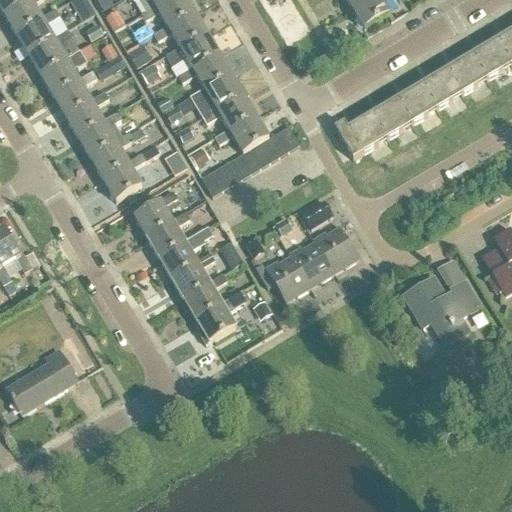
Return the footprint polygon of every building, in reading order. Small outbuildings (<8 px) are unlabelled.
[(33,0),(0,0),(0,10),(6,20),(31,5),(29,2),(30,2),(33,0)] [(42,22),(35,10),(48,2),(46,0),(33,0),(30,2),(29,2),(31,5),(6,20),(18,41),(43,26),(41,23),(42,22)] [(103,15),(112,9),(106,0),(103,0),(96,4),(103,15)] [(181,0),(129,0),(134,7),(144,0),(148,0),(155,11),(156,11),(157,14),(181,0)] [(195,20),(183,0),(181,0),(157,14),(156,11),(155,11),(141,20),(146,27),(159,19),(167,32),(168,32),(170,35),(195,20)] [(344,0),(352,13),(374,0),(344,0)] [(391,19),(381,3),(386,0),(374,0),(352,13),(365,35),(391,19)] [(96,21),(84,3),(73,10),(85,29),(96,21)] [(54,43),(47,30),(60,23),(55,15),(42,22),(41,23),(43,26),(18,41),(30,61),(55,46),(54,44),(54,43)] [(118,18),(108,24),(116,37),(125,31),(118,18)] [(208,41),(195,20),(170,35),(168,32),(167,32),(154,40),(158,48),(172,40),(180,53),(182,56),(208,41)] [(91,48),(103,41),(97,31),(85,38),(91,48)] [(67,64),(59,51),(72,43),(67,35),(54,43),(54,44),(55,46),(30,61),(42,82),(67,67),(66,64),(67,64)] [(354,165),(511,70),(511,37),(348,136),(344,130),(336,135),(354,165)] [(208,41),(182,56),(180,53),(166,61),(167,63),(170,69),(171,70),(173,73),(186,65),(192,74),(194,76),(220,61),(208,41)] [(67,67),(42,82),(54,102),(79,88),(78,85),(79,85),(74,77),(88,69),(87,67),(97,61),(91,49),(67,64),(66,64),(67,67)] [(108,69),(118,63),(111,51),(101,57),(108,69)] [(140,52),(130,59),(139,74),(150,67),(140,52)] [(232,82),(220,61),(194,76),(192,74),(178,82),(183,90),(196,82),(204,94),(206,97),(232,82)] [(145,86),(171,70),(170,69),(167,63),(140,79),(145,86)] [(101,88),(126,74),(120,64),(96,78),(101,88)] [(91,105),(83,92),(97,84),(92,77),(79,85),(78,85),(79,88),(54,102),(66,123),(91,108),(90,106),(91,105)] [(204,94),(191,102),(195,109),(203,123),(216,115),(218,118),(244,102),(232,82),(206,97),(204,94)] [(103,126),(95,113),(109,105),(104,97),(91,105),(90,106),(91,108),(66,123),(79,144),(103,129),(102,126),(103,126)] [(256,123),(244,102),(218,118),(216,115),(203,123),(207,130),(220,122),(228,136),(229,136),(230,138),(256,123)] [(162,120),(173,114),(168,104),(156,110),(162,120)] [(183,122),(178,113),(166,120),(171,129),(183,122)] [(103,129),(79,144),(91,164),(116,150),(114,147),(123,142),(115,129),(121,125),(117,118),(103,126),(102,126),(103,129)] [(269,144),(256,123),(230,138),(229,136),(228,136),(215,144),(219,151),(232,143),(242,160),(249,156),(259,150),(268,145),(269,144)] [(116,150),(91,164),(103,185),(128,170),(126,168),(127,168),(120,155),(144,141),(139,133),(123,142),(114,147),(116,150)] [(299,152),(287,133),(278,139),(289,158),(299,152)] [(183,150),(194,144),(188,134),(177,140),(183,150)] [(289,158),(278,139),(269,144),(268,145),(279,163),(289,158)] [(279,163),(268,145),(259,150),(270,169),(279,163)] [(270,169),(259,150),(249,156),(260,175),(270,169)] [(196,174),(209,166),(203,155),(190,163),(196,174)] [(260,175),(249,156),(242,160),(240,161),(251,180),(260,175)] [(140,191),(131,176),(146,167),(141,160),(127,168),(126,168),(128,170),(103,185),(115,206),(140,191)] [(251,180),(240,161),(230,167),(241,186),(251,180)] [(241,186),(230,167),(221,172),(232,191),(241,186)] [(232,191),(221,172),(211,178),(222,197),(232,191)] [(222,197),(211,178),(203,183),(214,202),(222,197)] [(137,224),(149,245),(174,231),(173,228),(165,215),(180,206),(175,198),(161,207),(162,209),(137,224)] [(313,237),(335,224),(326,210),(305,222),(313,237)] [(187,219),(173,228),(174,231),(149,245),(161,266),(187,251),(185,248),(178,235),(192,227),(187,219)] [(275,234),(281,243),(292,237),(286,227),(275,234)] [(315,248),(317,251),(335,282),(360,267),(340,233),(339,233),(341,237),(329,244),(327,240),(315,248)] [(187,251),(161,266),(174,287),(199,272),(197,269),(198,269),(192,259),(206,251),(204,249),(214,243),(209,234),(185,248),(187,251)] [(2,273),(15,265),(24,280),(32,275),(23,260),(20,262),(4,235),(0,237),(0,273),(2,272),(2,273)] [(511,236),(511,235),(494,245),(499,253),(483,262),(507,303),(511,300),(511,236)] [(253,267),(265,259),(258,247),(246,254),(253,267)] [(233,277),(244,270),(231,249),(220,256),(233,277)] [(335,282),(317,251),(305,258),(303,255),(291,262),(293,265),(311,296),(335,282)] [(212,261),(198,269),(197,269),(199,272),(174,287),(186,307),(211,293),(210,290),(202,277),(216,268),(212,261)] [(311,296),(293,265),(282,272),(280,269),(268,276),(264,270),(257,274),(269,294),(276,290),(288,310),(311,296)] [(0,287),(3,293),(11,288),(2,273),(2,272),(0,273),(0,287)] [(224,282),(210,290),(211,293),(186,307),(198,328),(223,313),(221,310),(222,310),(214,297),(228,289),(224,282)] [(464,324),(481,314),(465,287),(450,296),(455,305),(448,309),(434,286),(405,303),(417,324),(425,320),(445,355),(473,338),(464,324)] [(245,311),(251,307),(244,297),(222,310),(221,310),(223,313),(198,328),(202,336),(199,338),(207,352),(236,334),(228,321),(238,314),(244,310),(245,311)] [(260,328),(273,321),(265,308),(253,315),(260,328)] [(23,423),(78,390),(58,358),(45,367),(48,372),(7,397),(23,423)]
